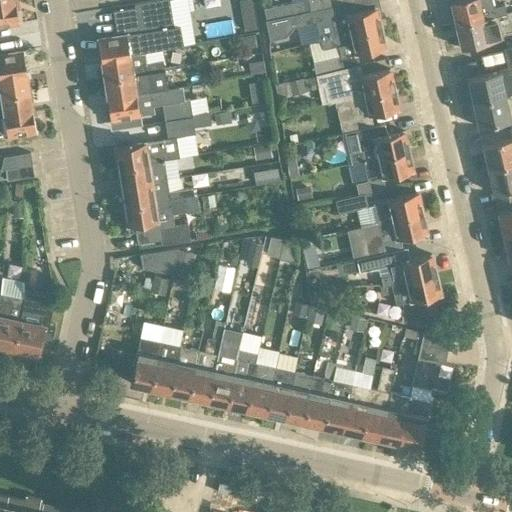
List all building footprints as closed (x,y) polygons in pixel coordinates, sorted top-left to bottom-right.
[(315,10),(344,3),(343,0),(301,0),(263,8),(266,19),(315,9),(315,10)] [(455,26),(496,16),(493,4),(480,7),(478,0),(455,0),(450,1),(455,26)] [(0,24),(18,22),(15,2),(0,4),(0,24)] [(101,60),(146,52),(159,50),(167,49),(163,27),(160,28),(156,3),(135,6),(113,10),(118,34),(97,38),(101,60)] [(324,40),(380,27),(375,7),(347,13),(344,3),(315,10),(315,9),(266,19),(270,40),(285,37),(293,27),(319,21),(324,40)] [(242,17),(245,34),(257,31),(254,15),(242,17)] [(496,16),(455,26),(460,49),(501,40),(496,16)] [(366,63),(382,59),(379,49),(385,48),(380,27),(324,40),(309,44),(317,75),(358,65),(366,63)] [(254,33),(240,36),(243,49),(257,47),(254,33)] [(0,75),(26,71),(23,50),(0,54),(0,75)] [(105,80),(149,72),(165,69),(163,60),(161,61),(159,50),(146,52),(101,60),(105,80)] [(368,73),(366,63),(358,65),(317,75),(275,85),(278,98),(308,90),(308,89),(323,85),(327,103),(334,102),(349,99),(393,89),(389,68),(368,73)] [(473,102),(505,95),(511,93),(511,68),(467,78),(473,102)] [(0,97),(30,92),(26,71),(0,75),(0,97)] [(108,99),(137,95),(135,85),(151,82),(149,72),(105,80),(108,99)] [(261,81),(249,83),(251,97),(263,95),(261,81)] [(137,95),(108,99),(112,121),(154,114),(156,113),(156,105),(162,104),(183,100),(181,87),(149,92),(137,95)] [(349,99),(334,102),(341,133),(373,126),(370,116),(398,109),(393,89),(349,99)] [(0,117),(33,111),(30,92),(0,97),(0,117)] [(505,95),(473,102),(478,128),(511,120),(505,95)] [(165,120),(192,116),(189,99),(183,100),(162,104),(165,120)] [(231,110),(216,112),(218,124),(233,122),(231,110)] [(33,111),(0,117),(0,136),(7,136),(7,137),(14,136),(15,144),(28,142),(26,132),(36,131),(33,111)] [(208,113),(192,116),(194,126),(210,123),(208,113)] [(192,116),(165,120),(168,139),(195,134),(192,116)] [(362,161),(407,151),(403,131),(371,137),(371,138),(355,142),(357,154),(361,153),(362,161)] [(296,134),(289,135),(290,143),(297,142),(296,134)] [(488,170),(511,163),(511,137),(482,144),(488,170)] [(118,168),(174,159),(179,158),(176,138),(114,148),(118,168)] [(252,146),(254,160),(271,157),(269,144),(252,146)] [(407,151),(362,161),(367,180),(355,183),(357,194),(385,188),(383,177),(411,170),(407,151)] [(0,170),(5,169),(32,164),(30,152),(3,157),(0,169),(0,170)] [(295,158),(286,160),(290,177),(298,175),(295,158)] [(121,188),(166,180),(166,179),(177,177),(174,159),(118,168),(121,188)] [(500,201),(511,198),(511,163),(488,170),(494,193),(498,192),(500,201)] [(32,164),(5,169),(7,181),(34,176),(32,164)] [(271,182),(281,180),(279,167),(269,169),(271,182)] [(125,207),(196,195),(193,195),(192,187),(168,191),(166,180),(121,188),(125,207)] [(310,185),(295,188),(298,202),(313,199),(310,185)] [(357,209),(368,206),(365,193),(335,200),(338,213),(357,209)] [(360,227),(421,213),(417,193),(372,203),(372,205),(368,206),(357,209),(360,227)] [(196,195),(125,207),(129,233),(136,232),(138,243),(161,239),(162,244),(191,239),(188,222),(174,224),(172,212),(198,208),(196,195)] [(503,237),(511,234),(511,198),(500,201),(502,210),(497,211),(503,237)] [(22,200),(12,201),(12,218),(22,218),(22,200)] [(421,213),(360,227),(367,256),(402,248),(400,239),(426,233),(421,213)] [(209,231),(195,233),(196,240),(210,238),(209,231)] [(511,234),(503,237),(508,260),(511,259),(511,234)] [(280,257),(284,239),(271,236),(267,253),(280,257)] [(284,239),(280,257),(279,259),(298,264),(296,242),(284,239)] [(251,242),(248,253),(259,255),(262,245),(251,242)] [(219,258),(221,248),(207,246),(205,256),(219,258)] [(174,274),(179,247),(140,254),(143,268),(174,274)] [(431,254),(410,259),(407,247),(402,248),(367,256),(358,258),(360,272),(379,268),(381,277),(382,286),(435,275),(431,254)] [(191,277),(196,254),(179,250),(174,274),(191,277)] [(228,250),(227,257),(230,263),(236,264),(239,253),(228,250)] [(305,259),(307,269),(319,266),(317,257),(305,259)] [(309,286),(320,285),(318,269),(307,271),(309,286)] [(435,275),(382,286),(380,287),(382,297),(393,294),(395,305),(402,303),(402,320),(423,324),(423,299),(440,295),(435,275)] [(153,276),(150,293),(165,296),(169,279),(153,276)] [(150,293),(153,279),(145,277),(140,299),(148,301),(150,293)] [(18,317),(23,297),(0,292),(0,346),(13,350),(19,317),(18,317)] [(19,317),(13,350),(38,355),(39,348),(40,348),(42,338),(50,339),(53,326),(48,325),(52,306),(41,304),(39,312),(33,310),(35,300),(23,297),(18,317),(19,317)] [(293,302),(290,315),(305,318),(307,305),(293,302)] [(325,309),(309,306),(305,322),(321,325),(325,309)] [(338,326),(341,312),(327,309),(324,323),(338,326)] [(362,332),(365,320),(352,316),(349,329),(362,332)] [(207,401),(217,354),(216,354),(223,323),(215,321),(211,339),(207,338),(206,341),(204,352),(198,350),(188,397),(207,401)] [(236,359),(238,348),(242,328),(234,327),(230,345),(226,344),(223,356),(217,354),(207,401),(226,405),(236,359)] [(412,352),(417,353),(422,332),(405,328),(403,337),(415,339),(412,352)] [(416,359),(437,364),(443,365),(449,338),(442,336),(422,332),(417,353),(416,359)] [(149,388),(160,342),(140,337),(129,384),(149,388)] [(168,392),(179,346),(160,342),(149,388),(168,392)] [(188,397),(198,350),(179,346),(168,392),(188,397)] [(255,363),(256,363),(258,352),(238,348),(236,359),(226,405),(245,409),(255,363)] [(372,374),(375,360),(365,358),(362,372),(372,374)] [(275,367),(256,363),(255,363),(245,409),(264,414),(275,367)] [(389,393),(396,365),(390,363),(389,368),(382,367),(377,390),(370,388),(360,435),(379,439),(389,393)] [(322,426),(332,380),(335,366),(326,364),(323,378),(313,376),(303,422),(322,426)] [(408,397),(411,385),(404,383),(401,395),(390,393),(396,365),(389,393),(379,439),(398,443),(408,397)] [(335,366),(332,380),(322,426),(341,431),(351,384),(354,370),(335,366)] [(283,418),(294,371),(275,367),(264,414),(283,418)] [(303,422),(313,376),(294,371),(283,418),(303,422)] [(360,435),(370,388),(351,384),(341,431),(360,435)] [(420,441),(429,401),(408,397),(398,443),(419,448),(421,441),(420,441)] [(73,509),(0,493),(0,511),(109,511),(111,502),(92,498),(90,509),(74,505),(73,509)]
